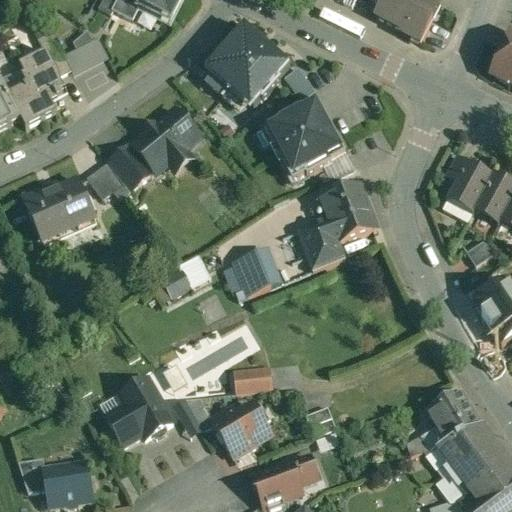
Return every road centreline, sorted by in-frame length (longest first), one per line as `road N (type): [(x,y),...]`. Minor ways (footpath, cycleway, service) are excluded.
road 1 (residential): [(445,89),(419,142),(402,211),(474,351),(511,406)]
road 2 (residential): [(224,0),(168,66),(59,147),(0,173)]
road 3 (residential): [(261,0),(445,89)]
